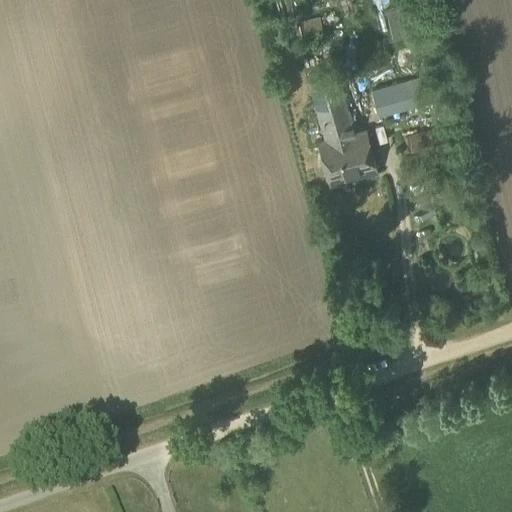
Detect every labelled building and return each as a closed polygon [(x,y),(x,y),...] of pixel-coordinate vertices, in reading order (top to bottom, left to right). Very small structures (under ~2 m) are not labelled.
[(318,0),(313,0),(304,2),(307,17),(321,14),(318,0)] [(302,38),(324,33),(320,16),(298,21),(302,38)] [(380,116),(437,99),(429,72),(373,89),(380,116)] [(355,133),(339,73),(310,81),(326,140),(319,141),(330,184),(379,171),(367,129),(355,133)] [(413,156),(451,145),(445,125),(407,135),(413,156)]
